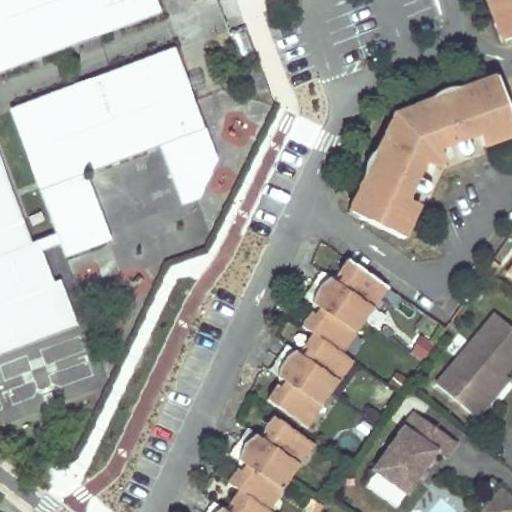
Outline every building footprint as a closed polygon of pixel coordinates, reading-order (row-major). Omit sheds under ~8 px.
[(0,0),(0,72),(4,71),(72,46),(95,37),(160,13),(155,0),(0,0)] [(511,0),(478,0),(495,44),(511,38),(511,0)] [(0,353),(18,347),(0,298),(53,279),(42,248),(61,241),(66,253),(110,237),(84,167),(157,139),(204,121),(196,105),(192,93),(188,84),(186,76),(174,45),(111,68),(77,81),(11,105),(13,110),(39,181),(42,188),(57,230),(31,240),(16,198),(13,190),(0,155),(0,353)] [(198,72),(186,76),(188,84),(192,93),(209,87),(203,70),(198,72)] [(349,214),(406,239),(420,208),(411,203),(415,194),(424,198),(432,192),(431,183),(422,178),(428,166),(437,170),(441,163),(446,161),(442,151),(453,147),(456,157),(468,163),(474,151),(470,140),(481,135),(486,147),(511,138),(511,107),(501,78),(454,95),(454,103),(447,106),(439,100),(395,116),(377,154),(382,163),(379,171),(369,172),(349,214)] [(204,121),(157,139),(182,204),(199,198),(218,157),(204,121)] [(381,283),(348,261),(343,270),(347,273),(339,283),(332,278),(326,281),(321,284),(316,289),(362,321),(373,306),(369,303),(381,283)] [(53,279),(0,298),(18,347),(80,325),(62,276),(53,279)] [(362,321),(316,289),(314,294),(312,300),(313,307),(319,313),(314,320),(307,316),(301,326),(312,334),(334,350),(335,349),(347,331),(353,335),(362,321)] [(511,330),(497,318),(437,389),(477,422),(491,406),(485,402),(505,377),(511,369),(511,330)] [(334,350),(312,334),(305,344),(311,349),(304,359),(297,355),(294,355),(289,358),(284,363),(333,397),(342,384),(333,378),(347,358),(335,349),(334,350)] [(36,346),(45,388),(92,379),(83,337),(36,346)] [(333,397),(284,363),(282,367),(280,373),(281,381),(287,385),(282,391),(276,387),(269,397),(306,421),(317,406),(324,411),(333,397)] [(485,402),(491,406),(511,381),(505,377),(485,402)] [(416,443),(428,425),(419,419),(407,436),(416,443)] [(248,443),(243,449),(289,481),(299,467),(291,462),(303,444),(270,423),(265,431),(275,437),(268,447),(255,439),(251,440),(248,443)] [(407,436),(379,476),(413,500),(440,461),(452,468),(464,451),(428,425),(416,443),(407,436)] [(289,481),(243,449),(241,453),(239,457),(239,460),(242,464),(249,469),(243,477),(236,473),(227,486),(238,493),(255,505),(259,508),(273,488),(281,494),(289,481)] [(511,511),(511,500),(499,490),(480,511),(511,511)] [(255,505),(238,493),(231,503),(238,508),(235,511),(264,511),(259,508),(255,505)]
